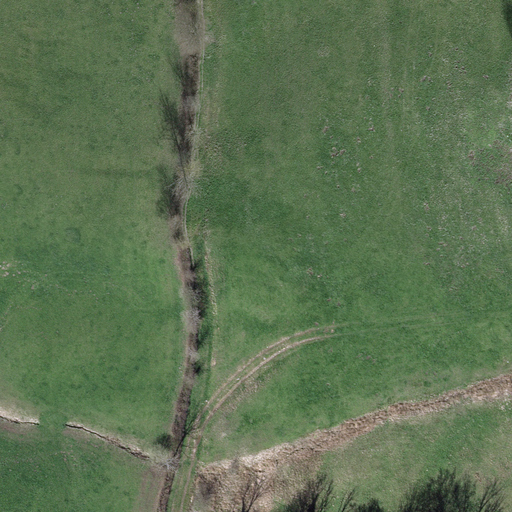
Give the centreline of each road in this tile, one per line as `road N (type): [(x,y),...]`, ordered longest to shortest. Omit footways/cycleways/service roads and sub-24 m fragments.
road 1 (track): [(192,433),(202,310),(193,214),(201,0)]
road 2 (track): [(329,329),(256,357),(204,406),(175,511)]
